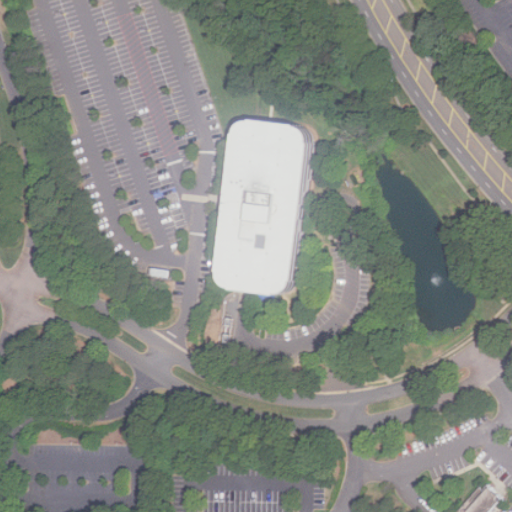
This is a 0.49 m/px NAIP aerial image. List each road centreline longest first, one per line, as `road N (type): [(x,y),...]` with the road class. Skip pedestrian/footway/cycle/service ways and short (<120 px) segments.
road 1 (residential): [(511,320),(478,355),(413,387),(354,402),(305,402),(256,394),(73,295),(0,276)]
road 2 (residential): [(0,289),(219,404),(311,424),(425,408),(511,352)]
road 3 (residential): [(0,350),(25,292),(35,195),(0,51)]
road 4 (secondary): [(376,0),(429,85),(511,190)]
